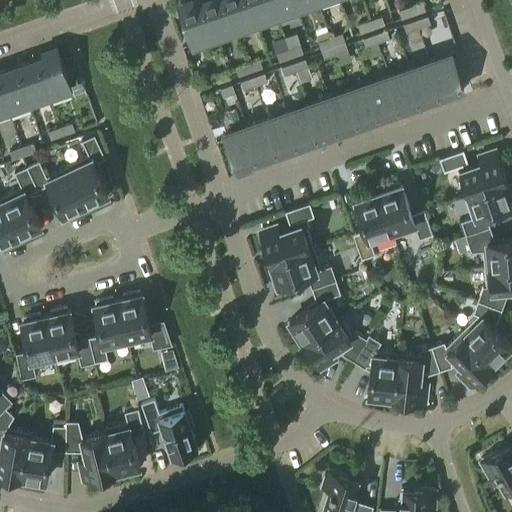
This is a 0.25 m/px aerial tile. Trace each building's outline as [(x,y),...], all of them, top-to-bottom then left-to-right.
[(216,36),(203,0),(182,8),(194,44),(216,36)] [(226,0),(203,0),(216,36),(236,29),(226,0)] [(249,0),(226,0),(236,29),(257,22),(249,0)] [(272,0),(249,0),(257,22),(277,15),(272,0)] [(295,0),(272,0),(277,15),(298,7),(295,0)] [(422,2),(411,6),(414,14),(425,10),(422,2)] [(414,14),(411,6),(399,10),(402,19),(414,14)] [(382,16),(370,20),(373,29),(384,24),(382,16)] [(427,16),(415,20),(418,28),(430,24),(427,16)] [(373,29),(370,20),(358,24),(361,33),(373,29)] [(418,28),(415,20),(404,24),(406,33),(418,28)] [(386,30),(375,34),(377,43),(389,38),(386,30)] [(342,33),(330,38),(333,46),(345,42),(342,33)] [(377,43),(375,34),(363,39),(366,47),(377,43)] [(318,42),(321,50),(333,46),(330,38),(318,42)] [(345,42),(333,46),(336,54),(348,50),(345,42)] [(288,49),(291,57),(303,53),(300,45),(288,49)] [(333,46),(321,50),(324,58),(336,54),(333,46)] [(280,61),(291,57),(288,49),(277,53),(280,61)] [(57,51),(37,58),(49,94),(70,87),(57,51)] [(451,53),(431,60),(444,96),(463,89),(451,53)] [(37,58),(16,66),(29,101),(49,94),(37,58)] [(305,58),(293,63),(296,71),(308,67),(305,58)] [(248,63),(251,71),(262,67),(260,59),(248,63)] [(431,60),(410,67),(423,103),(444,96),(431,60)] [(239,75),(251,71),(248,63),(236,67),(239,75)] [(296,71),(293,63),(282,67),(284,75),(296,71)] [(16,66),(0,71),(0,85),(8,109),(29,101),(16,66)] [(410,67),(390,74),(403,110),(423,103),(410,67)] [(215,74),(218,83),(230,78),(227,70),(215,74)] [(264,73),(253,77),(256,85),(267,81),(264,73)] [(370,81),(382,117),(403,110),(390,74),(370,81)] [(256,85),(253,77),(241,81),(244,89),(256,85)] [(370,81),(349,89),(362,124),(382,117),(370,81)] [(235,92),(232,84),(220,88),(223,97),(235,92)] [(0,85),(0,111),(8,109),(0,85)] [(349,89),(329,96),(342,132),(362,124),(349,89)] [(329,96),(309,103),(321,139),(342,132),(329,96)] [(309,103),(288,110),(301,146),(321,139),(309,103)] [(288,110),(267,117),(280,153),(301,146),(288,110)] [(267,117),(247,124),(260,160),(280,153),(267,117)] [(72,122),(60,127),(63,135),(75,131),(72,122)] [(260,160),(247,124),(225,132),(237,168),(260,160)] [(63,135),(60,127),(48,131),(51,139),(63,135)] [(95,134),(82,140),(91,159),(70,168),(69,165),(68,165),(86,204),(90,201),(92,204),(108,197),(106,194),(108,193),(93,163),(106,157),(95,134)] [(33,142),(21,146),(24,155),(36,151),(33,142)] [(24,155),(21,146),(9,151),(12,159),(24,155)] [(443,171),(468,163),(463,149),(439,158),(443,171)] [(463,194),(463,195),(507,180),(497,151),(478,158),(480,163),(459,170),(466,193),(463,194)] [(86,204),(68,165),(47,176),(39,160),(27,166),(38,189),(49,183),(64,214),(65,213),(67,216),(83,209),(81,206),(86,204)] [(26,194),(38,189),(27,166),(14,171),(22,187),(1,197),(18,235),(23,233),(25,236),(40,229),(39,226),(41,225),(26,194)] [(511,186),(511,184),(508,185),(506,181),(508,180),(507,180),(463,195),(471,217),(461,220),(466,236),(490,227),(485,213),(511,203),(511,186)] [(415,228),(419,238),(432,233),(424,209),(411,214),(401,185),(400,185),(399,182),(382,188),(383,191),(378,193),(393,235),(415,228)] [(371,243),(393,235),(378,193),(374,194),(372,191),(356,197),(357,200),(355,201),(365,229),(353,234),(361,258),(375,253),(371,243)] [(18,235),(1,197),(0,197),(0,198),(1,201),(0,201),(0,247),(15,240),(14,237),(18,235)] [(309,202),(285,211),(289,224),(314,216),(309,202)] [(269,262),(313,247),(305,224),(281,232),(279,227),(259,233),(269,262)] [(485,268),(511,264),(511,239),(495,242),(490,227),(466,236),(471,251),(483,250),(485,268)] [(321,268),(313,247),(269,262),(269,263),(270,262),(272,266),(268,267),(274,284),(278,283),(278,285),(307,275),(311,287),(336,279),(331,265),(321,268)] [(478,299),(502,308),(506,296),(504,295),(503,290),(511,288),(511,264),(485,268),(486,285),(483,286),(478,299)] [(336,279),(311,287),(317,303),(289,320),(290,322),(287,324),(297,338),(300,337),(302,340),(301,341),(341,316),(340,315),(336,318),(324,299),(341,293),(336,279)] [(119,298),(130,341),(151,336),(154,349),(173,344),(164,320),(149,323),(142,293),(141,293),(140,290),(123,294),(124,297),(119,298)] [(90,336),(96,362),(108,359),(106,347),(130,341),(119,298),(114,299),(113,296),(96,300),(96,303),(95,304),(102,333),(90,336)] [(497,359),(499,361),(511,349),(509,346),(511,345),(490,324),(494,320),(497,321),(502,308),(478,299),(473,313),(477,314),(461,330),(494,363),(495,362),(494,362),(497,359)] [(51,314),(47,315),(57,358),(78,353),(81,365),(96,362),(90,336),(77,339),(70,309),(68,310),(67,306),(50,310),(51,314)] [(29,350),(16,353),(22,379),(36,375),(34,363),(57,358),(47,315),(41,316),(40,312),(23,316),(24,320),(22,320),(29,350)] [(351,332),(341,316),(301,341),(318,366),(335,355),(332,351),(340,345),(343,350),(342,353),(353,360),(370,334),(369,333),(366,338),(354,330),(351,332)] [(473,384),(494,363),(461,330),(446,345),(444,341),(431,345),(440,370),(452,365),(451,362),(455,358),(462,365),(459,369),(473,384)] [(393,398),(398,352),(376,349),(381,341),(370,334),(353,360),(365,367),(367,364),(372,365),(369,394),(370,394),(370,398),(387,400),(388,396),(392,397),(392,398),(393,398)] [(393,398),(422,401),(425,381),(419,380),(420,370),(426,371),(427,374),(440,370),(431,345),(418,350),(420,354),(398,352),(393,398)] [(0,412),(12,400),(0,388),(0,387),(0,412)] [(155,398),(141,403),(151,432),(164,427),(173,455),(175,455),(176,458),(193,452),(191,449),(197,447),(191,429),(194,428),(188,411),(185,412),(182,404),(160,412),(155,398)] [(13,401),(12,400),(0,412),(0,443),(2,445),(1,453),(0,452),(0,473),(20,477),(29,432),(7,428),(15,416),(6,407),(13,401)] [(104,428),(105,431),(115,473),(117,472),(117,471),(121,470),(122,473),(139,469),(138,466),(139,465),(132,436),(145,433),(139,408),(125,411),(128,422),(104,428)] [(79,421),(66,421),(66,425),(66,451),(85,451),(87,459),(82,460),(87,480),(115,473),(105,431),(83,437),(79,421)] [(30,432),(29,432),(20,477),(22,478),(22,476),(26,477),(26,481),(43,484),(44,480),(45,480),(51,450),(66,451),(66,425),(53,425),(52,441),(30,437),(30,432)] [(511,449),(508,443),(480,459),(490,476),(496,473),(506,490),(511,486),(511,449)] [(359,478),(328,468),(322,487),(329,489),(323,508),(335,511),(371,511),(373,505),(354,499),(358,489),(355,488),(359,478)] [(400,498),(400,508),(380,508),(379,511),(427,511),(428,507),(434,508),(435,488),(403,487),(403,498),(400,498)]
